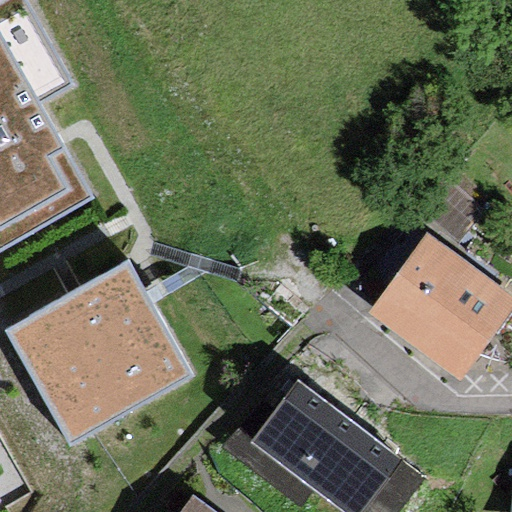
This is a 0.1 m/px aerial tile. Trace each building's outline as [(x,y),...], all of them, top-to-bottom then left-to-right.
[(0,0),(0,249),(93,196),(40,106),(76,85),(26,0),(0,0)] [(419,204),(458,241),(485,213),(447,175),(419,204)] [(511,310),(511,293),(428,231),(367,313),(459,381),(511,310)] [(72,442),(193,375),(128,259),(7,325),(72,442)] [(338,511),(399,444),(296,353),(255,399),(272,414),(246,443),(323,511),(338,511)] [(214,511),(191,495),(178,511),(214,511)]
